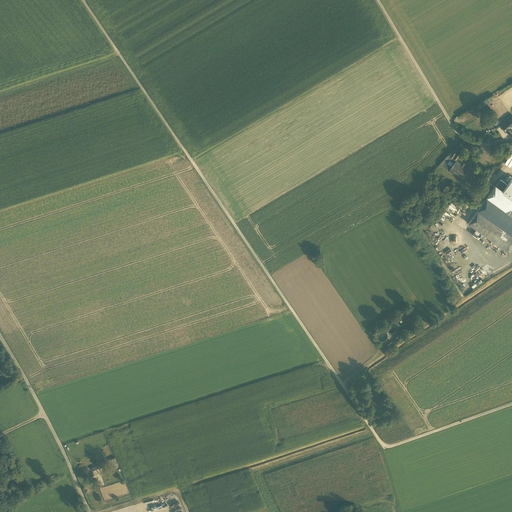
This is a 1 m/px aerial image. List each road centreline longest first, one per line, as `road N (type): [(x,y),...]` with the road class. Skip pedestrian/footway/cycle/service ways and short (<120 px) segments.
road 1 (track): [(82,0),(385,448),(511,403)]
road 2 (unclassified): [(88,511),(0,334)]
road 3 (track): [(456,132),(377,0)]
road 4 (track): [(0,92),(119,54)]
